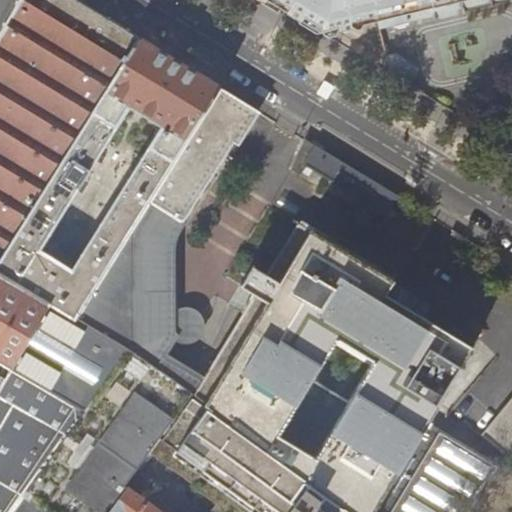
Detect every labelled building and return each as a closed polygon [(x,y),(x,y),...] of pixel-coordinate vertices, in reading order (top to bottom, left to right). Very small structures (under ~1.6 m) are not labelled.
[(0,0),(0,35),(20,0),(0,0)] [(75,0),(20,0),(0,35),(0,260),(139,39),(117,25),(75,0)] [(511,0),(266,0),(322,33),(342,29),(366,23),(378,21),(380,28),(437,14),(438,15),(443,18),(457,14),(459,9),(495,0),(511,0)] [(171,58),(145,42),(139,39),(0,260),(0,272),(75,317),(219,88),(192,71),(171,58)] [(396,55),(387,56),(390,70),(409,82),(416,72),(416,71),(416,69),(415,68),(414,66),(396,55)] [(190,396),(200,382),(163,358),(176,337),(171,325),(169,237),(179,220),(181,221),(254,109),(249,106),(219,88),(75,317),(126,351),(190,396)] [(309,142),(303,154),(308,157),(304,165),(368,204),(369,209),(372,212),(374,214),(380,215),(385,213),(387,211),(389,208),(402,209),(408,202),(402,199),(309,142)] [(200,382),(190,396),(354,511),(372,511),(473,348),(398,303),(385,296),(393,282),(296,224),(264,277),(250,268),(238,287),(253,296),(200,382)] [(0,400),(64,438),(126,351),(75,317),(0,272),(0,400)] [(48,511),(103,511),(125,484),(132,474),(142,460),(149,451),(160,436),(190,396),(126,351),(64,438),(25,494),(49,511),(48,511)] [(160,436),(149,451),(158,457),(184,476),(192,481),(190,484),(209,497),(216,503),(210,511),(354,511),(190,396),(160,436)] [(511,398),(482,436),(507,455),(511,449),(511,398)] [(0,511),(11,511),(25,494),(64,438),(0,400),(0,511)] [(442,433),(394,511),(461,511),(497,468),(442,433)] [(461,511),(511,511),(511,449),(507,455),(497,468),(461,511)] [(125,484),(103,511),(162,511),(131,489),(125,484)] [(48,511),(49,511),(25,494),(11,511),(48,511)]
